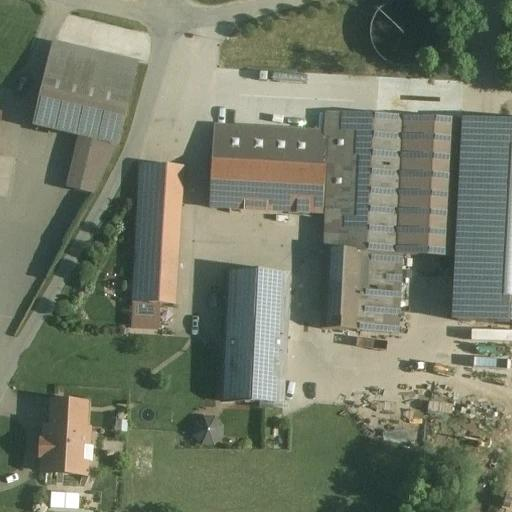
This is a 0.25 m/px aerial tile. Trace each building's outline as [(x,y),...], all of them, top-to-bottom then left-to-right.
[(33,127),(80,140),(117,148),(136,66),(54,46),(33,127)] [(209,209),(326,216),(345,216),(351,116),(327,115),(325,135),(214,129),(209,209)] [(464,121),(351,116),(345,216),(326,216),(321,331),(397,335),(400,257),(456,260),(458,260),(464,121)] [(511,124),(464,121),(458,260),(456,260),(456,261),(459,261),(457,323),(511,326),(511,124)] [(94,192),(117,148),(80,140),(69,188),(94,192)] [(181,168),(142,166),(132,332),(157,333),(158,304),(173,305),(181,168)] [(287,276),(230,275),(228,403),(285,404),(287,276)] [(84,406),(53,405),(51,430),(83,432),(84,406)] [(229,420),(201,419),(200,445),(228,445),(229,420)] [(51,430),(48,430),(47,444),(41,444),(41,460),(46,460),(45,475),(84,477),(85,463),(91,464),(92,449),(85,448),(86,433),(83,432),(51,430)]
